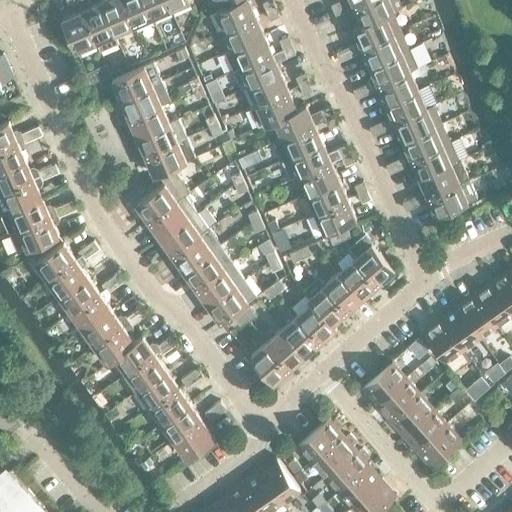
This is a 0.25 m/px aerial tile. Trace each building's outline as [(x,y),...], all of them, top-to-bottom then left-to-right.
[(119,41),(115,32),(101,0),(100,0),(82,8),(96,40),(100,49),(119,41)] [(101,0),(115,32),(134,24),(123,0),(101,0)] [(123,0),(134,24),(152,15),(145,0),(123,0)] [(145,0),(152,15),(171,7),(167,0),(145,0)] [(216,8),(225,28),(257,14),(250,0),(235,0),(223,6),(222,5),(216,8)] [(265,0),(263,1),(267,9),(275,6),(272,0),(265,0)] [(339,0),(332,3),(336,11),(343,8),(340,0),(339,0)] [(386,12),(386,13),(395,9),(391,0),(361,0),(354,3),(362,21),(363,22),(386,12)] [(275,6),(267,9),(271,18),(279,14),(275,6)] [(77,49),(96,40),(82,8),(63,17),(77,49)] [(343,8),(336,11),(339,20),(347,16),(343,8)] [(394,30),(386,13),(386,12),(363,22),(362,21),(353,25),(362,44),(394,30)] [(225,28),(233,46),(265,32),(257,14),(225,28)] [(370,63),(402,49),(394,30),(362,44),(370,63)] [(234,68),(241,65),(273,51),(265,32),(233,46),(226,50),(234,68)] [(280,38),(284,46),(292,43),(288,34),(280,38)] [(292,43),(284,46),(287,55),(296,51),(292,43)] [(354,43),(346,47),(349,55),(358,51),(354,43)] [(176,49),(180,58),(189,54),(185,45),(176,49)] [(349,55),(346,47),(337,50),(341,58),(349,55)] [(378,81),(411,68),(402,49),(370,63),(378,81)] [(0,81),(3,80),(2,79),(14,74),(4,51),(0,52),(0,81)] [(241,65),(249,84),(281,70),(273,51),(241,65)] [(113,77),(121,97),(153,83),(145,63),(113,77)] [(386,100),(419,86),(411,68),(378,81),(386,100)] [(249,84),(258,102),(290,88),(281,70),(249,84)] [(296,75),(300,84),(308,80),(305,72),(296,75)] [(204,76),(206,81),(214,77),(212,73),(204,76)] [(190,79),(193,88),(202,84),(198,75),(190,79)] [(130,116),(162,101),(171,97),(163,79),(153,83),(121,97),(130,116)] [(193,87),(190,79),(177,84),(180,92),(193,87)] [(308,80),(300,84),(304,92),(312,88),(308,80)] [(371,80),(362,84),(366,92),(374,88),(371,80)] [(202,84),(193,88),(197,97),(206,93),(202,84)] [(366,92),(362,84),(354,88),(357,96),(366,92)] [(395,119),(427,105),(419,86),(386,100),(395,119)] [(259,125),(275,118),(275,117),(298,107),(297,106),(290,88),(258,102),(250,106),(259,125)] [(130,116),(138,134),(170,120),(162,101),(130,116)] [(275,117),(275,118),(283,136),(315,122),(315,121),(326,117),(322,108),(311,113),(307,102),(297,106),(298,107),(275,117)] [(330,105),(322,108),(326,117),(334,113),(330,105)] [(403,137),(435,124),(427,105),(395,119),(403,137)] [(206,116),(210,125),(218,122),(214,113),(206,116)] [(334,113),(326,117),(329,125),(337,122),(334,113)] [(387,118),(379,122),(382,129),(390,126),(387,118)] [(0,146),(18,138),(23,136),(21,132),(20,129),(17,128),(14,129),(9,119),(0,122),(0,146)] [(138,134),(146,153),(178,139),(170,120),(138,134)] [(218,122),(210,125),(214,134),(222,131),(218,122)] [(275,140),(283,158),(324,140),(315,122),(283,136),(275,140)] [(382,129),(379,122),(370,125),(374,133),(382,129)] [(39,124),(30,128),(34,136),(42,133),(39,124)] [(405,159),(443,142),(435,124),(403,137),(408,148),(405,150),(403,154),(404,155),(405,159)] [(236,134),(232,127),(227,130),(230,137),(236,134)] [(34,136),(30,128),(21,132),(23,136),(25,140),(34,136)] [(155,173),(158,171),(173,164),(196,154),(188,134),(178,139),(146,153),(155,173)] [(0,146),(0,168),(26,157),(18,138),(0,146)] [(222,143),(226,152),(235,148),(231,139),(222,143)] [(291,177),(300,173),(332,159),(324,140),(283,158),(291,177)] [(415,165),(420,175),(452,161),(443,142),(405,159),(407,163),(408,165),(412,166),(415,165)] [(339,146),(342,155),(350,151),(346,143),(339,146)] [(350,151),(342,155),(346,163),(354,159),(350,151)] [(404,155),(395,159),(399,167),(407,163),(405,159),(404,155)] [(0,190),(40,173),(38,169),(37,167),(33,166),(30,167),(26,157),(0,168),(0,190)] [(420,175),(428,194),(469,175),(461,157),(452,162),(452,161),(420,175)] [(300,173),(308,192),(340,178),(332,159),(300,173)] [(391,171),(399,167),(395,159),(387,163),(391,171)] [(47,165),(50,174),(59,170),(55,162),(47,165)] [(149,219),(186,193),(190,189),(173,164),(158,171),(165,181),(137,201),(149,219)] [(47,165),(38,169),(40,173),(42,178),(50,174),(47,165)] [(232,174),(235,183),(244,179),(240,170),(232,174)] [(43,194),(38,185),(41,183),(43,180),(42,178),(40,173),(0,190),(0,206),(2,212),(43,194)] [(469,175),(428,194),(437,213),(478,195),(469,175)] [(308,192),(316,210),(348,196),(340,178),(308,192)] [(244,179),(235,183),(239,191),(248,188),(244,179)] [(355,183),(359,192),(367,188),(363,180),(355,183)] [(367,188),(359,192),(363,200),(371,197),(367,188)] [(149,219),(161,235),(197,209),(186,193),(149,219)] [(420,193),(412,196),(415,204),(424,201),(420,193)] [(11,231),(56,210),(54,206),(53,204),(50,203),(47,204),(43,194),(2,212),(11,231)] [(348,196),(316,210),(307,215),(315,234),(325,230),(357,216),(348,196)] [(415,204),(412,196),(403,200),(407,208),(415,204)] [(63,203),(67,211),(75,208),(72,199),(63,203)] [(63,203),(54,206),(56,210),(58,215),(67,211),(63,203)] [(249,212),(253,221),(261,217),(257,208),(249,212)] [(161,235),(173,252),(209,226),(197,209),(161,235)] [(28,247),(59,233),(55,222),(58,221),(59,217),(58,215),(56,210),(11,231),(19,251),(28,247)] [(261,217),(253,221),(257,230),(265,226),(261,217)] [(268,221),(272,230),(280,227),(276,217),(268,221)] [(173,252),(184,269),(221,243),(209,226),(173,252)] [(347,226),(338,230),(341,239),(350,235),(347,226)] [(341,239),(338,230),(329,234),(333,242),(341,239)] [(357,254),(356,255),(379,281),(395,267),(372,241),(367,235),(363,235),(350,246),(357,254)] [(36,259),(48,277),(77,257),(64,239),(36,259)] [(86,244),(92,252),(99,246),(94,239),(86,244)] [(184,269),(196,285),(233,259),(221,243),(184,269)] [(307,243),(298,247),(302,256),(311,252),(307,243)] [(79,250),(81,253),(84,257),(92,252),(86,244),(79,250)] [(266,251),(269,260),(278,256),(274,247),(266,251)] [(302,256),(298,247),(290,251),(294,260),(302,256)] [(48,277),(60,293),(88,273),(83,265),(85,263),(86,259),(84,257),(81,253),(77,257),(48,277)] [(356,255),(341,268),(364,295),(379,281),(356,255)] [(278,256),(269,260),(273,269),(282,265),(278,256)] [(196,285),(208,302),(245,276),(233,259),(196,285)] [(511,272),(508,266),(491,278),(511,308),(511,272)] [(341,268),(325,282),(348,308),(364,295),(341,268)] [(110,277),(115,285),(123,279),(118,272),(110,277)] [(60,293),(72,310),(100,290),(88,273),(60,293)] [(245,276),(208,302),(220,319),(257,293),(245,276)] [(102,283),(105,286),(108,290),(115,285),(110,277),(102,283)] [(280,277),(272,282),(278,291),(286,285),(280,277)] [(511,308),(491,278),(474,290),(498,324),(511,313),(511,308)] [(278,291),(272,282),(264,288),(271,296),(278,291)] [(309,296),(312,300),(313,299),(333,322),(334,321),(348,308),(325,282),(309,296)] [(72,310),(83,327),(112,306),(106,298),(109,296),(109,292),(108,290),(105,286),(100,290),(72,310)] [(474,290),(458,302),(481,335),(498,324),(474,290)] [(312,300),(298,313),(321,339),(337,325),(334,321),(333,322),(313,299),(312,300)] [(458,302),(441,314),(465,347),(481,335),(458,302)] [(141,305),(134,310),(139,318),(147,313),(141,305)] [(250,305),(242,310),(248,317),(255,312),(250,305)] [(83,327),(95,343),(124,323),(112,306),(83,327)] [(139,318),(134,310),(126,316),(132,324),(139,318)] [(248,317),(242,310),(235,315),(240,323),(248,317)] [(298,313),(283,326),(306,352),(321,339),(298,313)] [(465,347),(441,314),(423,326),(447,360),(465,347)] [(108,361),(116,355),(115,354),(136,340),(135,339),(124,323),(95,343),(108,361)] [(283,326),(267,340),(290,366),(306,352),(283,326)] [(115,354),(116,355),(127,371),(156,351),(143,333),(135,339),(136,340),(115,354)] [(173,333),(165,338),(171,346),(178,340),(173,333)] [(409,344),(419,357),(428,349),(418,337),(409,344)] [(171,346),(165,338),(158,344),(163,351),(171,346)] [(290,366),(267,340),(251,354),(274,380),(290,366)] [(127,371),(139,388),(167,367),(156,351),(127,371)] [(436,359),(431,353),(422,361),(427,367),(436,359)] [(511,358),(509,355),(500,362),(505,369),(511,364),(511,358)] [(362,386),(376,402),(407,375),(393,358),(362,386)] [(498,360),(487,368),(494,379),(505,371),(498,360)] [(197,366),(189,371),(194,379),(202,373),(197,366)] [(139,388),(151,404),(179,384),(167,367),(139,388)] [(194,379),(189,371),(181,377),(187,384),(194,379)] [(376,402),(389,417),(420,390),(407,375),(376,402)] [(453,388),(460,383),(454,376),(444,384),(449,391),(453,388)] [(467,391),(460,383),(453,388),(449,391),(448,392),(455,401),(467,391)] [(151,404),(162,421),(191,401),(179,384),(151,404)] [(389,417),(403,432),(434,405),(420,390),(389,417)] [(220,399),(213,405),(218,412),(226,407),(220,399)] [(162,421),(174,437),(203,417),(191,401),(162,421)] [(464,406),(469,413),(475,407),(470,401),(464,406)] [(218,412),(213,405),(205,410),(211,417),(218,412)] [(403,432),(416,448),(447,421),(434,405),(403,432)] [(298,442),(312,458),(343,431),(339,426),(342,423),(336,417),(333,420),(329,415),(298,442)] [(203,417),(174,437),(187,455),(215,435),(203,417)] [(511,417),(503,425),(511,435),(511,417)] [(447,421),(416,448),(431,464),(462,437),(447,421)] [(312,458),(326,473),(356,446),(343,431),(312,458)] [(326,473),(339,489),(370,461),(356,446),(326,473)] [(277,455),(259,467),(283,501),(301,488),(277,455)] [(288,462),(295,469),(297,471),(302,466),(304,465),(295,455),(289,461),(288,462)] [(339,489),(352,504),(383,477),(370,461),(339,489)] [(296,472),(301,480),(309,473),(303,466),(296,472)] [(259,467),(243,479),(266,511),(267,511),(283,501),(259,467)] [(50,511),(11,468),(0,477),(0,511),(50,511)] [(383,477),(352,504),(359,511),(375,511),(398,493),(383,477)] [(266,511),(243,479),(226,491),(241,511),(266,511)] [(327,498),(320,490),(312,497),(319,505),(327,498)] [(241,511),(226,491),(209,503),(216,511),(241,511)] [(216,511),(209,503),(195,511),(216,511)]
